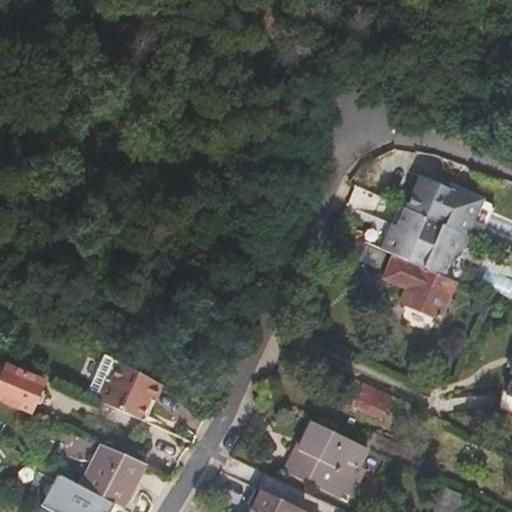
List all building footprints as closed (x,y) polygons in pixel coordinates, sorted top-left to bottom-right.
[(418,176),(403,209),(463,236),(478,205),(474,198),(456,190),(455,192),(444,187),(443,188),(418,176)] [(371,217),(360,241),(396,257),(439,276),(449,254),(458,249),(464,236),(463,236),(403,209),(400,208),(392,226),(371,217)] [(441,320),(458,284),(439,276),(396,257),(386,279),(409,290),(403,304),(441,320)] [(494,300),(480,294),(475,308),(488,314),(494,300)] [(49,380),(10,363),(0,386),(0,402),(33,417),(49,380)] [(156,402),(165,383),(124,364),(115,385),(110,383),(100,402),(141,421),(151,400),(156,402)] [(394,398),(368,385),(357,408),(383,421),(394,398)] [(511,389),(510,394),(505,392),(503,408),(511,411),(511,389)] [(292,446),(299,449),(312,421),(306,418),(292,446)] [(287,473),(341,500),(345,493),(353,497),(366,470),(360,467),(369,449),(312,421),(299,449),(287,473)] [(371,449),(414,471),(419,459),(413,456),(414,453),(378,435),(371,449)] [(122,489),(134,461),(94,444),(75,483),(119,506),(125,491),(122,489)] [(75,483),(65,477),(47,508),(54,511),(116,511),(120,507),(119,506),(75,483)] [(449,488),(437,511),(459,511),(467,497),(449,488)] [(254,511),(304,511),(264,493),(254,511)]
